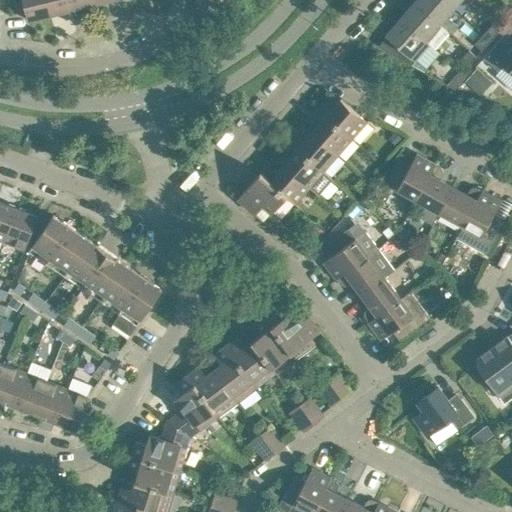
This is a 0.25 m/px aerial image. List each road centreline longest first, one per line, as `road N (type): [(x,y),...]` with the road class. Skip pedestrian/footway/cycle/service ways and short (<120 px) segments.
road 1 (residential): [(0,441),(71,459),(96,448),(182,319),(186,283),(165,204)]
road 2 (residential): [(386,387),(296,266),(200,187)]
road 3 (residential): [(511,182),(314,59)]
road 4 (residential): [(0,52),(60,68),(110,69),(160,47),(202,0)]
road 5 (secondary): [(145,118),(191,104),(289,38),(322,0)]
road 6 (residential): [(336,427),(511,508)]
road 7 (residential): [(386,387),(487,308),(511,254)]
road 8 (secondary): [(296,0),(193,78),(140,98)]
road 9 (residential): [(0,155),(120,201),(165,204)]
road 10 (residential): [(200,187),(314,59)]
road 11 (secondary): [(0,121),(23,130),(145,118)]
road 12 (secondary): [(140,98),(54,104),(0,89)]
road 13 (residential): [(248,511),(281,466),(336,427)]
